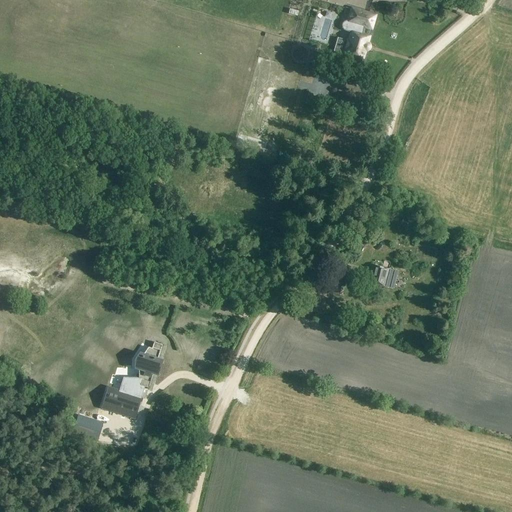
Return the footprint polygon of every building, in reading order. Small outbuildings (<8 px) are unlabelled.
[(342,24),(342,26),(342,28),(343,30),(345,31),(348,32),(350,33),(354,34),(352,42),(347,41),(346,45),(344,50),(346,51),(346,53),(345,56),(354,58),(362,60),(365,51),(367,51),(368,50),(369,48),(369,46),(368,44),(367,43),(368,37),(362,35),(362,33),(364,29),(365,25),(371,27),(372,24),(374,18),(368,16),(368,14),(362,13),(352,10),(353,11),(350,22),(348,22),(346,21),(344,22),(342,24)] [(369,283),(391,289),(395,271),(371,265),(369,272),(372,273),(369,283)] [(328,294),(340,297),(340,296),(343,296),(344,292),(341,291),(342,288),(331,285),(328,294)] [(326,306),(313,301),(309,311),(323,316),(326,306)] [(163,345),(171,348),(174,339),(166,336),(163,345)] [(139,371),(138,379),(138,380),(125,380),(120,396),(107,392),(101,408),(134,419),(144,387),(149,388),(153,375),(158,377),(163,360),(158,358),(162,345),(154,343),(152,349),(148,348),(144,354),(140,353),(134,369),(139,371)]
